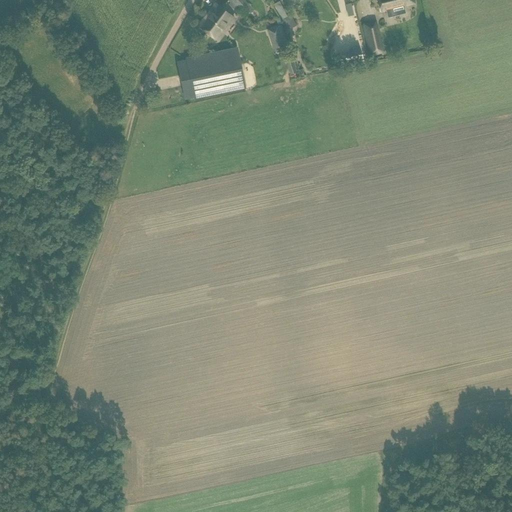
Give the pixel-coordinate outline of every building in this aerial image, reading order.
[(231,0),(241,9),(247,3),(244,0),(231,0)] [(391,9),(398,7),(398,6),(402,5),(403,6),(415,3),(414,0),(377,0),(381,11),(385,10),(387,18),(393,17),(391,9)] [(199,26),(201,27),(218,41),(235,19),(215,4),(199,26)] [(280,13),(286,26),(294,21),(291,15),(288,17),(285,11),(280,13)] [(362,26),(370,56),(383,52),(375,23),(362,26)] [(267,30),(273,46),(286,41),(280,25),(267,30)] [(186,59),(194,98),(245,88),(237,48),(186,59)] [(181,86),(169,89),(171,102),(184,100),(181,86)]
